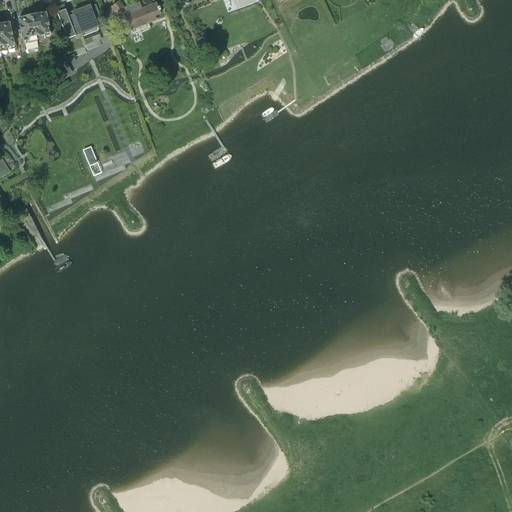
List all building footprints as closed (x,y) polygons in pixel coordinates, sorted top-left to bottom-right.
[(161,15),(156,3),(155,0),(120,0),(118,1),(119,2),(104,12),(110,26),(120,22),(124,33),(156,21),(155,17),(161,15)] [(57,13),(67,40),(75,36),(74,33),(96,25),(89,7),(67,15),(65,10),(57,13)] [(32,16),(37,41),(45,39),(44,37),(50,36),(46,14),(40,15),(40,14),(32,16)] [(37,41),(32,16),(23,18),(24,18),(18,19),(23,42),(28,40),(29,42),(37,41)] [(0,24),(0,47),(0,50),(8,49),(8,47),(14,46),(13,40),(15,39),(14,33),(11,34),(9,23),(4,24),(0,24)] [(210,49),(206,36),(196,39),(200,52),(210,49)] [(53,87),(72,73),(65,62),(58,66),(49,73),(52,78),(49,80),(53,87)] [(90,146),(81,150),(92,177),(101,173),(90,146)]
